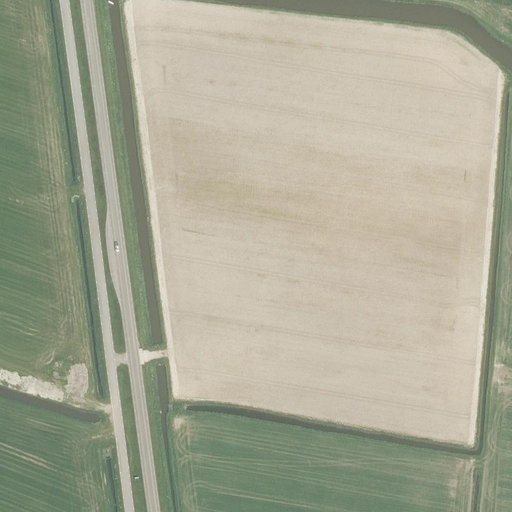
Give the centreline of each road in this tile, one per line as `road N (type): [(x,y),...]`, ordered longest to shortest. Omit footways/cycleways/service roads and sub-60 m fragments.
road 1 (primary): [(152,511),(85,0)]
road 2 (unclassified): [(129,511),(63,0)]
